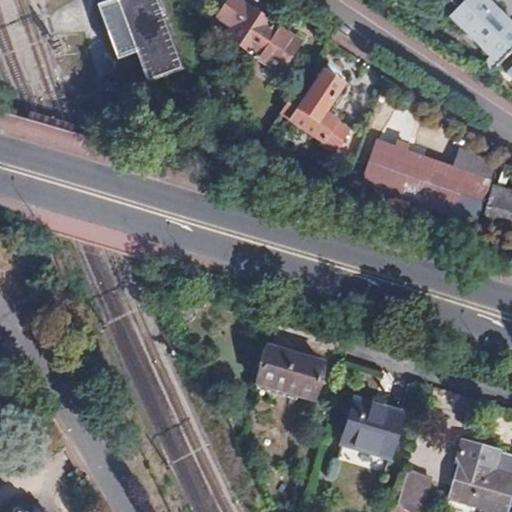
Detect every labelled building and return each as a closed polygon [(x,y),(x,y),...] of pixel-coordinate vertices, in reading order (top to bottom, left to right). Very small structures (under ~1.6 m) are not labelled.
[(156,0),(113,0),(144,84),(182,70),(156,0)] [(303,42),(240,0),(232,0),(219,18),(231,26),(225,34),(282,73),(303,42)] [(511,30),(481,0),(473,0),(453,20),(492,58),(483,68),(492,76),(511,54),(511,30)] [(345,86),(320,69),(291,112),(316,129),(314,133),(330,144),(346,120),(330,109),(345,86)] [(363,186),(475,226),(490,186),(456,173),(407,156),(410,148),(396,143),(393,151),(378,145),(363,186)] [(497,187),(495,168),(462,156),(456,173),(490,186),(497,187)] [(347,197),(352,182),(328,175),(322,189),(347,197)] [(511,209),(496,206),(490,232),(511,237),(511,209)] [(320,364),(264,348),(253,384),(310,401),(320,364)] [(398,416),(351,402),(339,446),(385,460),(398,416)] [(490,511),(504,511),(511,487),(511,453),(461,440),(455,461),(457,462),(446,499),(490,511)] [(402,511),(416,511),(426,478),(404,472),(393,506),(402,511)]
